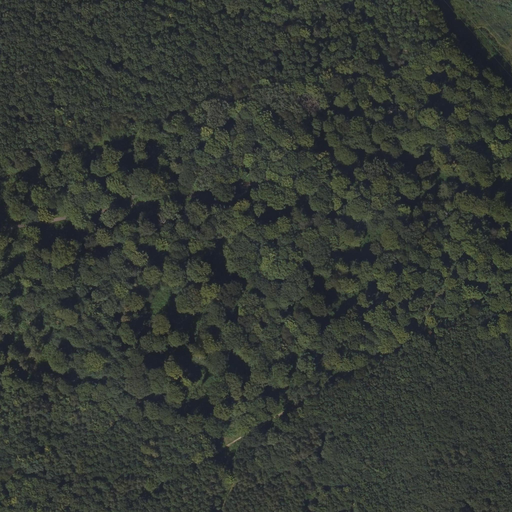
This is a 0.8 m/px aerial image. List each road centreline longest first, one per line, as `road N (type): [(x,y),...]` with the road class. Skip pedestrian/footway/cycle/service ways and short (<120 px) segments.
road 1 (track): [(0,228),(511,139)]
road 2 (track): [(224,442),(511,275)]
road 3 (track): [(105,511),(224,442)]
